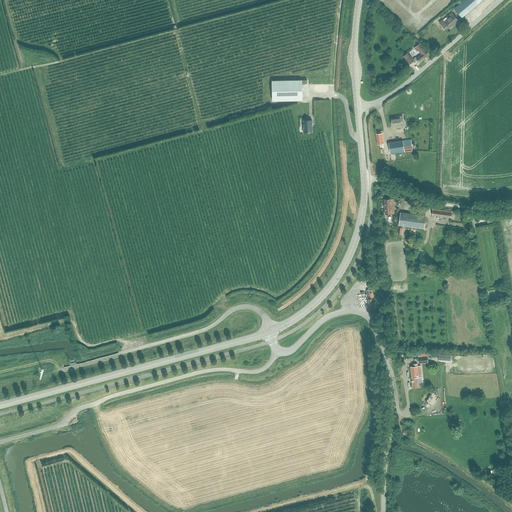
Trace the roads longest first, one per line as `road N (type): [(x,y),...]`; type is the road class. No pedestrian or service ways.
road 1 (tertiary): [(383,511),(388,371),(372,322),(361,311),(339,312),(288,351),(276,349),(269,331)]
road 2 (tertiary): [(0,405),(269,331)]
road 3 (tertiary): [(269,331),(314,304),(350,256),(364,178)]
road 4 (unclassified): [(365,104),(397,90),(500,0)]
road 5 (unclassified): [(364,178),(431,202),(511,205)]
